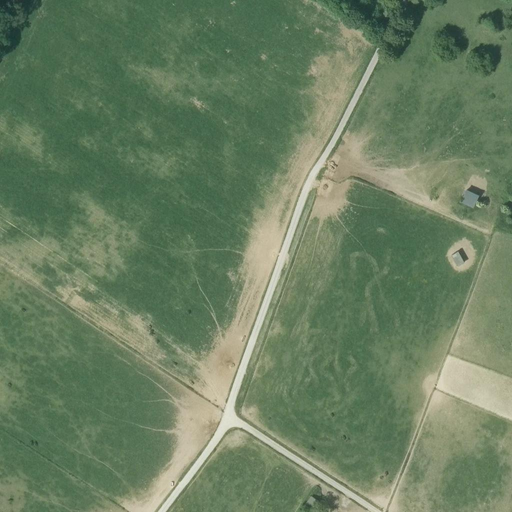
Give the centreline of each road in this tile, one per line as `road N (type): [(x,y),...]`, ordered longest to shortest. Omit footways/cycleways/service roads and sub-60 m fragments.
road 1 (track): [(227,416),(323,156)]
road 2 (track): [(511,239),(323,156)]
road 3 (track): [(227,416),(375,511)]
road 4 (track): [(323,156),(401,7)]
